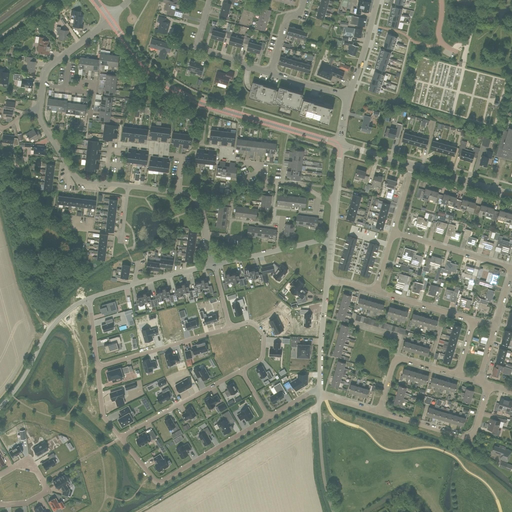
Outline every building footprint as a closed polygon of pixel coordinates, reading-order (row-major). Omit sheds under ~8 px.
[(175,9),(178,0),(163,0),(163,2),(166,3),(164,9),(167,10),(167,13),(177,16),(181,17),(182,13),(175,11),(175,9)] [(235,2),(229,0),(228,0),(228,3),(223,2),(221,8),(229,10),(231,4),(234,5),(234,4),(235,2)] [(321,0),(318,18),(326,19),(330,0),(321,0)] [(370,3),(358,1),(357,9),(353,8),(353,12),(361,14),(361,11),(369,12),(370,3)] [(392,6),(390,12),(401,15),(403,8),(402,8),(396,7),(392,6)] [(262,7),(257,28),(267,31),(272,10),(262,7)] [(228,16),(229,10),(221,8),(220,14),(224,15),(223,18),(230,20),(231,17),(228,16)] [(73,27),(83,28),(83,24),(81,24),(82,16),(80,16),(80,11),(72,10),(71,15),(74,15),(73,27)] [(390,12),(389,19),(400,21),(401,15),(390,12)] [(157,31),(167,33),(170,23),(165,22),(166,18),(159,16),(157,21),(160,22),(158,30),(155,29),(154,31),(157,32),(157,31)] [(353,17),(351,24),(356,24),(359,25),(365,26),(366,19),(366,18),(360,17),(360,18),(357,18),(357,17),(353,17)] [(389,19),(387,25),(391,26),(398,27),(400,21),(389,19)] [(68,30),(60,29),(60,27),(57,26),(56,31),(57,31),(57,34),(59,35),(59,39),(67,40),(68,30)] [(217,39),(219,31),(215,30),(216,27),(211,26),(209,32),(212,33),(211,37),(217,39)] [(309,31),(290,26),(287,37),(293,39),(294,36),(307,39),(309,31)] [(343,35),(361,37),(362,30),(354,28),(344,27),(343,35)] [(227,37),(229,31),(223,29),(223,32),(219,31),(217,39),(223,41),(224,37),(227,37)] [(235,45),(237,38),(231,36),(232,32),(229,31),(227,37),(230,38),(229,43),(235,45)] [(388,33),(385,40),(396,43),(398,37),(391,35),(388,33)] [(245,43),(247,37),(244,36),(242,36),(241,39),(237,38),(235,45),(241,47),(242,43),(245,43)] [(39,53),(48,54),(49,46),(47,46),(48,41),(44,40),(44,38),(39,37),(37,51),(39,51),(39,53)] [(253,51),(255,44),(249,42),(250,38),(247,37),(245,43),(248,44),(247,50),(253,51)] [(166,39),(165,42),(152,39),(149,47),(160,50),(158,57),(165,59),(167,52),(169,52),(173,41),(166,39)] [(348,41),(344,40),(343,44),(349,45),(348,48),(349,49),(347,53),(355,56),(358,46),(353,45),(353,42),(348,41)] [(385,40),(383,46),(387,48),(387,47),(393,49),(394,50),(396,43),(385,40)] [(255,44),(253,51),(259,53),(261,49),(264,49),(265,43),(262,42),(261,45),(255,44)] [(381,49),(379,55),(389,58),(391,52),(385,50),(381,49)] [(379,55),(377,61),(387,65),(389,58),(379,55)] [(280,65),(310,72),(312,64),(282,56),(280,65)] [(26,71),(34,72),(36,62),(32,61),(32,57),(27,57),(26,62),(28,62),(26,71)] [(197,62),(197,63),(190,61),(188,69),(196,72),(195,74),(201,75),(203,68),(200,67),(201,63),(197,62)] [(377,61),(375,68),(378,69),(379,69),(385,71),(387,65),(377,61)] [(342,79),(344,73),(339,70),(339,69),(322,62),(317,75),(331,80),(333,75),(342,79)] [(339,67),(348,71),(350,67),(344,65),(344,64),(341,62),(339,67)] [(4,69),(0,68),(0,74),(0,75),(0,76),(0,82),(3,83),(3,86),(3,87),(6,88),(7,87),(7,84),(8,84),(9,73),(3,72),(4,69)] [(229,78),(232,79),(234,73),(227,71),(226,74),(217,72),(215,81),(227,85),(229,78)] [(375,71),(373,77),(383,81),(385,74),(379,72),(375,71)] [(21,86),(32,88),(33,80),(24,79),(24,75),(14,73),(13,80),(22,81),(21,86)] [(373,77),(371,83),(381,87),(383,81),(373,77)] [(253,82),(248,98),(328,120),(332,105),(322,102),(321,104),(320,104),(319,103),(320,101),(316,100),(316,102),(314,102),(315,100),(302,96),(303,93),(298,92),(298,89),(296,88),(294,87),(294,88),(292,93),(269,86),(266,86),(253,82)] [(371,83),(369,90),(372,91),(379,93),(381,87),(371,83)] [(14,112),(15,104),(15,102),(6,101),(5,106),(4,105),(3,108),(9,108),(9,110),(9,111),(14,112)] [(9,111),(9,110),(9,108),(3,108),(2,117),(7,117),(7,121),(9,121),(11,120),(11,118),(12,118),(12,113),(14,114),(14,112),(9,111)] [(361,130),(371,132),(372,127),(369,126),(371,117),(364,115),(361,130)] [(398,138),(401,128),(402,125),(397,123),(395,129),(391,127),(390,129),(386,128),(384,135),(388,137),(388,136),(392,137),(392,138),(395,139),(395,137),(398,138)] [(36,132),(34,129),(26,134),(29,140),(30,140),(31,143),(34,141),(42,137),(40,134),(38,131),(36,132)] [(406,133),(403,141),(410,143),(412,135),(406,133)] [(13,143),(14,146),(19,145),(17,138),(14,138),(14,136),(3,134),(2,142),(13,143)] [(412,135),(410,143),(415,145),(418,136),(412,135)] [(418,136),(415,145),(421,147),(424,138),(418,136)] [(491,139),(484,137),(482,144),(489,147),(491,139)] [(424,138),(421,147),(428,148),(430,140),(424,138)] [(466,160),(469,150),(465,149),(467,142),(462,140),(459,150),(462,151),(460,158),(466,160)] [(433,141),(431,149),(437,151),(439,142),(433,141)] [(439,142),(437,151),(443,153),(445,144),(439,142)] [(445,144),(443,153),(449,154),(451,146),(445,144)] [(33,154),(45,155),(45,151),(44,151),(44,146),(38,146),(38,147),(32,147),(32,150),(34,150),(33,154)] [(451,146),(449,154),(455,156),(457,148),(451,146)] [(469,150),(466,160),(472,162),(474,155),(477,156),(480,148),(474,147),(473,151),(469,150)] [(486,168),(487,166),(489,158),(491,158),(493,152),(487,151),(485,157),(482,156),(480,164),(482,165),(483,165),(482,167),(486,168)] [(46,170),(53,171),(54,165),(47,164),(42,163),(42,166),(46,166),(46,170)] [(46,170),(41,169),(41,172),(45,172),(45,176),(45,177),(53,178),(53,171),(46,170)] [(357,169),(355,175),(354,178),(359,180),(360,177),(363,178),(362,181),(367,183),(369,177),(365,176),(366,172),(357,169)] [(374,176),(372,183),(372,186),(379,188),(383,177),(378,175),(378,177),(374,176)] [(45,177),(45,176),(40,176),(40,178),(45,179),(44,182),(44,183),(52,184),(53,178),(45,177)] [(397,184),(398,181),(387,178),(386,180),(387,180),(386,186),(392,188),(391,192),(388,191),(386,198),(392,200),(394,192),(397,183),(397,184)] [(51,190),(52,184),(44,183),(44,182),(40,182),(39,184),(44,185),(43,189),(51,190)] [(424,197),(429,199),(432,190),(426,188),(425,190),(422,189),(419,198),(423,198),(424,197)] [(438,203),(441,194),(438,194),(439,192),(432,190),(429,199),(436,200),(435,202),(438,203)] [(353,194),(351,200),(360,203),(362,197),(353,194)] [(448,204),(451,195),(444,194),(444,195),(441,194),(438,203),(442,204),(442,202),(448,204)] [(262,195),(261,202),(271,203),(271,196),(262,195)] [(284,205),(286,196),(278,195),(277,204),(284,205)] [(457,209),(459,200),(457,199),(457,197),(451,195),(448,204),(454,206),(454,208),(457,209)] [(63,204),(64,196),(58,196),(57,203),(56,203),(56,208),(58,208),(59,204),(63,204)] [(69,205),(70,197),(64,196),(63,204),(62,209),(64,209),(65,204),(69,205)] [(286,196),(284,205),(291,206),(293,197),(286,196)] [(76,206),(77,198),(70,197),(69,205),(69,210),(71,210),(71,205),(75,206),(76,206)] [(293,197),(291,206),(298,207),(300,197),(293,197)] [(300,197),(298,207),(305,208),(307,198),(300,197)] [(82,207),(83,199),(77,198),(76,206),(75,206),(75,210),(77,210),(78,206),(81,207),(82,207)] [(108,206),(116,207),(117,200),(109,200),(109,199),(105,198),(104,201),(109,201),(108,205),(108,206)] [(88,207),(89,199),(83,199),(82,207),(81,207),(81,211),(82,211),(83,211),(84,207),(88,207)] [(88,207),(87,212),(89,212),(90,208),(95,208),(96,200),(89,199),(88,207)] [(467,210),(469,201),(463,199),(462,201),(459,200),(457,209),(460,210),(461,208),(467,210)] [(360,203),(351,200),(350,206),(358,209),(360,203)] [(381,209),(388,211),(390,205),(383,203),(383,202),(379,200),(378,203),(382,204),(381,208),(381,209)] [(476,214),(478,205),(475,204),(476,203),(469,201),(467,210),(473,211),(473,213),(476,214)] [(271,203),(261,202),(260,209),(270,210),(271,203)] [(108,212),(115,213),(116,207),(108,206),(108,205),(104,205),(104,207),(108,207),(108,211),(108,212)] [(486,215),(488,207),(481,205),(481,206),(478,205),(476,214),(479,215),(479,213),(486,215)] [(219,206),(218,213),(227,214),(228,207),(219,206)] [(235,216),(242,216),(243,207),(237,206),(235,216)] [(348,212),(356,215),(358,209),(350,206),(348,212)] [(379,215),(387,217),(388,211),(381,209),(381,208),(377,206),(377,209),(381,210),(379,214),(379,215)] [(243,207),(242,216),(249,217),(250,208),(243,207)] [(488,207),(486,215),(492,217),(491,219),(494,220),(497,211),(494,210),(494,208),(488,207)] [(257,209),(250,208),(249,217),(256,218),(257,209)] [(504,221),(507,212),(500,210),(500,212),(497,211),(494,220),(498,221),(498,219),(504,221)] [(107,218),(115,219),(115,213),(108,212),(108,211),(103,211),(103,213),(107,214),(107,218)] [(356,215),(348,212),(346,218),(355,221),(356,215)] [(385,223),(387,217),(379,215),(379,214),(376,212),(375,215),(379,216),(378,220),(377,221),(385,223)] [(218,213),(217,219),(227,221),(227,214),(218,213)] [(296,224),(303,225),(304,216),(297,215),(296,224)] [(310,226),(311,217),(304,216),(303,225),(310,226)] [(418,228),(418,229),(421,230),(422,229),(423,228),(426,229),(428,222),(423,220),(424,218),(418,216),(415,226),(418,227),(418,228)] [(106,225),(114,226),(115,219),(107,218),(102,217),(102,220),(107,220),(106,224),(106,225)] [(318,217),(311,217),(310,226),(317,227),(318,217)] [(364,227),(366,219),(364,218),(362,223),(357,221),(356,225),(364,227)] [(227,221),(217,219),(216,226),(226,228),(227,221)] [(377,221),(378,220),(374,219),(373,221),(377,222),(376,227),(372,226),(371,229),(378,231),(379,228),(383,229),(385,223),(377,221)] [(447,223),(438,221),(437,222),(433,221),(432,226),(435,227),(434,232),(443,234),(445,227),(446,227),(447,223)] [(459,241),(461,234),(455,232),(456,229),(454,228),(455,225),(449,223),(446,233),(450,234),(450,233),(452,233),(450,238),(459,241)] [(113,232),(114,226),(106,225),(106,224),(102,224),(101,226),(106,226),(105,231),(113,232)] [(247,235),(254,236),(255,227),(248,226),(247,235)] [(255,227),(254,236),(261,237),(262,228),(255,227)] [(188,235),(196,236),(197,230),(190,229),(190,228),(185,228),(185,230),(189,231),(188,234),(188,235)] [(270,229),(262,228),(261,237),(268,238),(270,229)] [(276,229),(270,229),(268,238),(275,239),(276,229)] [(475,246),(477,239),(470,237),(472,231),(465,229),(463,237),(466,238),(465,239),(468,240),(467,243),(467,244),(471,246),(472,245),(475,246)] [(188,242),(195,243),(196,236),(188,235),(188,234),(184,234),(184,236),(188,237),(188,241),(188,242)] [(483,248),(492,251),(494,243),(487,241),(488,236),(485,235),(484,239),(481,238),(479,244),(484,245),(483,248)] [(355,245),(357,239),(363,241),(363,240),(348,236),(347,240),(346,241),(346,242),(355,245)] [(500,236),(496,247),(501,248),(500,253),(506,254),(506,253),(509,254),(511,247),(511,246),(511,243),(509,243),(509,241),(502,239),(502,236),(500,236)] [(187,248),(195,249),(195,243),(188,242),(188,241),(183,241),(183,243),(187,243),(187,247),(187,248)] [(378,250),(379,245),(364,241),(370,243),(368,249),(377,252),(378,251),(378,250)] [(353,252),(355,245),(346,242),(345,246),(344,247),(344,249),(353,252)] [(186,254),(194,255),(195,249),(187,248),(187,247),(182,247),(182,249),(186,250),(186,253),(186,254)] [(409,271),(415,251),(405,248),(402,258),(409,261),(408,266),(403,265),(401,269),(409,271)] [(352,258),(353,252),(344,249),(343,250),(343,251),(342,255),(352,258)] [(376,256),(377,252),(368,249),(366,255),(375,258),(376,257),(376,256)] [(417,251),(415,251),(410,265),(420,267),(423,257),(416,254),(417,251)] [(186,254),(186,253),(182,253),(181,255),(186,256),(185,260),(193,261),(194,255),(186,254)] [(350,264),(352,258),(342,255),(342,256),(341,257),(340,261),(350,264)] [(374,262),(375,258),(366,255),(364,262),(373,264),(374,263),(374,262)] [(428,257),(426,266),(424,265),(422,270),(429,272),(431,264),(440,267),(442,259),(432,256),(431,258),(428,257)] [(456,272),(458,265),(451,263),(451,261),(447,260),(445,269),(444,268),(442,268),(440,273),(443,274),(442,274),(446,275),(447,273),(448,273),(451,274),(452,271),(453,271),(456,272)] [(348,270),(350,264),(340,261),(340,263),(339,264),(338,268),(348,271),(353,272),(348,270)] [(372,271),(373,267),(373,266),(373,264),(364,262),(362,268),(372,271)] [(272,266),(268,266),(270,272),(274,271),(276,272),(273,275),(280,280),(282,277),(283,278),(285,275),(285,274),(287,271),(284,268),(283,268),(284,268),(283,269),(280,267),(279,268),(274,263),(272,266)] [(473,274),(474,268),(466,265),(464,272),(462,272),(461,275),(470,278),(467,289),(472,290),(474,282),(474,281),(475,275),(473,274)] [(250,268),(253,278),(259,277),(260,281),(264,280),(262,274),(259,274),(258,271),(257,271),(256,267),(251,268),(250,268)] [(252,278),(253,278),(250,268),(245,269),(245,273),(244,273),(246,277),(242,278),(244,285),(247,284),(246,279),(252,278)] [(371,272),(372,271),(362,268),(360,274),(355,272),(355,273),(370,277),(371,273),(371,272)] [(233,283),(231,272),(225,274),(226,277),(225,278),(226,282),(223,283),(225,290),(228,289),(227,284),(233,282),(233,283)] [(231,272),(233,283),(240,281),(241,286),(244,285),(242,278),(239,279),(239,275),(238,275),(237,272),(232,273),(232,272),(231,272)] [(493,282),(497,283),(499,275),(493,273),(490,282),(479,279),(478,283),(487,286),(493,288),(493,285),(493,282)] [(405,284),(409,285),(412,277),(400,274),(396,287),(403,289),(405,284)] [(202,288),(202,290),(203,290),(203,289),(209,288),(210,293),(213,292),(212,285),(209,286),(207,282),(206,278),(200,279),(202,288)] [(196,292),(202,290),(202,288),(200,279),(199,280),(194,281),(195,285),(194,285),(195,289),(192,290),(194,297),(197,296),(196,292)] [(304,285),(298,280),(296,282),(293,280),(290,284),(293,286),(290,290),(296,295),(297,294),(302,298),(297,299),(298,304),(307,301),(305,296),(304,296),(307,292),(302,288),(304,285)] [(427,281),(424,280),(422,284),(415,282),(412,291),(419,294),(420,289),(425,291),(427,281)] [(181,284),(183,295),(184,295),(184,294),(190,292),(191,297),(194,297),(192,290),(189,291),(188,286),(187,286),(186,283),(181,284)] [(177,296),(183,295),(181,284),(180,284),(180,285),(175,286),(176,290),(175,290),(176,294),(173,294),(175,301),(178,300),(177,296)] [(441,293),(442,288),(440,287),(431,284),(428,294),(435,296),(437,292),(441,293)] [(161,289),(164,299),(165,299),(164,299),(170,297),(172,302),(175,301),(173,294),(170,295),(169,291),(168,291),(167,287),(161,289)] [(158,301),(164,299),(161,289),(156,291),(157,294),(156,295),(157,298),(154,299),(156,306),(159,305),(158,301)] [(457,297),(459,290),(456,289),(455,292),(447,289),(444,299),(451,301),(453,296),(457,297)] [(492,299),(495,291),(488,289),(485,300),(481,298),(480,301),(488,304),(490,299),(492,299)] [(144,301),(145,304),(145,303),(151,302),(152,307),(156,306),(154,299),(151,300),(150,295),(149,296),(148,292),(142,293),(144,301)] [(138,305),(145,304),(144,301),(142,293),(141,293),(142,294),(137,295),(138,299),(137,299),(138,303),(134,304),(136,311),(139,310),(138,305)] [(357,302),(358,297),(344,293),(338,319),(346,321),(351,300),(357,302)] [(470,308),(472,301),(461,297),(462,294),(459,293),(457,301),(462,303),(461,306),(470,308)] [(384,313),(386,305),(361,298),(358,306),(384,313)] [(243,313),(241,306),(245,305),(243,299),(236,301),(236,303),(237,304),(232,305),(235,315),(243,313)] [(100,305),(99,306),(101,313),(104,313),(105,315),(118,311),(116,305),(114,305),(113,302),(115,301),(102,305),(102,307),(100,308),(100,305)] [(271,309),(263,302),(259,306),(257,305),(255,308),(256,310),(254,312),(260,317),(262,313),(266,316),(271,309)] [(480,311),(488,314),(490,307),(487,306),(487,305),(477,302),(475,307),(480,309),(480,311)] [(292,310),(285,305),(283,308),(289,313),(292,310)] [(407,320),(410,312),(390,306),(387,318),(388,318),(389,315),(394,316),(401,318),(407,320)] [(301,309),(301,314),(304,314),(304,326),(311,326),(312,314),(308,314),(308,310),(301,309)] [(203,310),(199,311),(202,319),(202,318),(201,317),(204,317),(204,318),(206,324),(218,321),(216,313),(207,316),(206,313),(204,314),(203,310)] [(437,329),(440,321),(414,313),(412,321),(424,325),(437,329)] [(277,317),(269,321),(272,327),(273,329),(273,330),(275,334),(283,330),(277,317)] [(106,324),(101,325),(103,332),(114,329),(112,325),(114,325),(112,318),(105,320),(106,324)] [(187,319),(184,320),(187,330),(198,327),(196,319),(188,322),(187,319)] [(342,324),(334,356),(349,359),(350,358),(343,356),(346,342),(350,343),(351,339),(348,339),(351,326),(342,324)] [(452,331),(460,333),(461,327),(454,325),(452,330),(452,331)] [(150,330),(150,328),(142,330),(145,342),(153,339),(152,335),(154,335),(155,335),(154,335),(155,334),(157,334),(156,328),(150,330)] [(450,337),(458,339),(460,333),(452,331),(452,330),(449,329),(448,331),(452,332),(451,336),(450,337)] [(511,339),(511,338),(511,334),(511,332),(505,330),(503,336),(511,339)] [(449,343),(456,345),(458,339),(450,337),(451,336),(447,335),(446,337),(450,338),(449,342),(449,343)] [(111,343),(104,345),(105,349),(104,349),(105,352),(106,352),(106,353),(115,350),(115,351),(116,350),(119,349),(117,344),(121,343),(119,336),(109,339),(109,340),(110,340),(111,342),(111,343)] [(511,338),(511,339),(503,336),(501,343),(509,345),(510,340),(511,340),(511,338)] [(300,339),(291,339),(291,346),(298,346),(297,357),(310,357),(310,345),(300,344),(300,339)] [(406,341),(404,349),(430,356),(433,344),(431,344),(430,347),(406,341)] [(447,349),(454,351),(456,345),(449,343),(449,342),(445,341),(444,343),(448,344),(447,348),(447,349)] [(192,346),(194,351),(191,351),(191,350),(185,351),(187,359),(192,358),(192,355),(195,354),(195,355),(207,351),(206,345),(207,345),(206,344),(205,344),(205,342),(192,346)] [(270,348),(269,356),(281,356),(282,349),(280,349),(281,343),(274,342),(274,343),(274,345),(274,348),(270,348)] [(445,355),(452,357),(454,351),(447,349),(447,348),(443,347),(442,350),(446,351),(445,354),(445,355)] [(505,357),(505,356),(507,352),(511,353),(511,351),(507,350),(507,351),(499,349),(498,355),(505,357)] [(172,352),(165,354),(168,365),(175,363),(175,362),(179,360),(178,354),(173,356),(172,352)] [(451,364),(452,357),(445,355),(445,354),(441,353),(441,355),(445,357),(443,361),(451,364)] [(509,357),(505,356),(505,357),(498,355),(496,361),(503,363),(505,358),(509,359),(509,357)] [(150,359),(142,361),(146,372),(153,370),(152,368),(157,367),(155,361),(151,362),(150,359)] [(338,361),(333,386),(344,388),(345,381),(342,380),(343,376),(347,377),(348,369),(346,369),(347,363),(338,361)] [(185,362),(177,364),(179,370),(187,368),(185,362)] [(511,369),(505,367),(499,365),(496,364),(496,367),(494,367),(492,375),(498,377),(500,371),(503,372),(504,372),(510,374),(511,369)] [(129,372),(128,366),(120,369),(120,368),(107,372),(108,373),(107,373),(108,378),(109,377),(110,379),(112,378),(114,381),(123,378),(122,373),(124,373),(125,373),(129,372)] [(199,366),(193,369),(197,375),(199,373),(203,380),(209,376),(204,367),(200,369),(199,366)] [(273,377),(269,370),(266,372),(262,366),(256,369),(261,378),(267,375),(269,379),(273,377)] [(428,384),(430,376),(405,368),(401,380),(404,381),(405,377),(428,384)] [(297,378),(291,382),(296,391),(307,384),(307,375),(297,374),(297,378)] [(459,384),(433,377),(430,389),(437,391),(438,387),(457,392),(459,384)] [(187,378),(175,385),(180,393),(192,386),(187,378)] [(274,404),(278,401),(278,400),(280,399),(284,396),(281,392),(285,390),(280,382),(273,386),(277,392),(270,396),(274,404)] [(235,385),(234,386),(233,383),(227,386),(229,389),(228,390),(227,390),(225,391),(228,396),(237,391),(236,388),(235,385)] [(370,385),(369,389),(352,384),(349,392),(369,397),(371,390),(374,390),(375,386),(370,385)] [(395,405),(403,407),(408,387),(399,385),(395,405)] [(163,393),(157,397),(161,403),(170,398),(169,395),(172,393),(168,387),(162,391),(163,393)] [(472,403),(475,390),(463,387),(461,395),(465,396),(463,401),(472,403)] [(121,389),(110,393),(113,400),(115,400),(117,406),(125,403),(123,397),(124,397),(121,389)] [(206,399),(204,400),(209,409),(215,405),(215,404),(220,401),(217,395),(211,398),(211,397),(210,397),(209,396),(205,399),(206,399)] [(501,409),(504,409),(507,400),(501,398),(499,403),(497,402),(494,409),(500,411),(501,409)] [(224,402),(218,406),(221,411),(227,408),(224,402)] [(135,415),(133,411),(131,412),(128,406),(119,411),(123,417),(119,419),(119,420),(118,421),(121,425),(122,424),(123,426),(133,420),(131,417),(135,415)] [(190,418),(196,415),(191,406),(185,410),(187,413),(185,414),(185,413),(182,415),(185,420),(190,418)] [(247,407),(241,411),(242,412),(237,415),(240,420),(243,418),(244,417),(246,420),(253,416),(251,413),(251,412),(249,409),(247,407)] [(428,416),(466,425),(468,414),(467,413),(466,417),(430,408),(428,416)] [(233,428),(228,420),(232,418),(233,418),(229,411),(223,415),(222,415),(224,420),(217,424),(220,427),(223,431),(222,432),(222,433),(224,435),(227,433),(226,432),(233,428)] [(491,418),(489,424),(499,426),(500,421),(506,423),(507,420),(496,417),(496,420),(491,418)] [(171,418),(165,421),(166,424),(167,427),(168,427),(170,429),(175,426),(177,429),(180,428),(177,422),(174,424),(171,418)] [(499,426),(489,424),(488,429),(494,431),(493,433),(499,435),(501,430),(498,429),(499,426)] [(211,433),(207,427),(201,431),(203,433),(199,435),(205,445),(211,441),(208,435),(211,433)] [(140,437),(136,439),(137,441),(137,442),(137,443),(137,444),(138,444),(138,445),(139,445),(140,446),(151,440),(150,440),(152,439),(153,439),(156,437),(152,431),(149,433),(147,435),(147,433),(146,434),(145,432),(139,435),(140,437)] [(44,442),(34,448),(38,455),(48,449),(44,442)] [(183,445),(177,449),(182,458),(183,457),(184,458),(187,456),(187,455),(188,454),(186,451),(191,449),(188,443),(183,446),(183,445)] [(23,452),(19,445),(9,451),(12,458),(23,452)] [(499,459),(507,462),(511,451),(505,448),(506,447),(500,445),(499,447),(494,445),(492,451),(501,455),(499,459)] [(46,470),(56,464),(52,458),(55,456),(53,453),(48,456),(49,459),(50,459),(42,464),(46,470)] [(155,464),(159,471),(165,468),(165,469),(168,467),(168,466),(169,466),(164,459),(163,459),(160,454),(154,458),(157,463),(155,464)] [(499,466),(511,471),(511,468),(511,464),(501,461),(499,466)] [(57,479),(53,482),(57,489),(61,487),(63,491),(62,494),(67,496),(69,490),(66,484),(69,482),(68,480),(70,480),(69,479),(69,478),(68,477),(68,476),(67,475),(66,476),(65,475),(60,477),(57,479)] [(58,503),(55,497),(48,501),(54,511),(61,507),(61,509),(65,507),(61,501),(58,503)]
